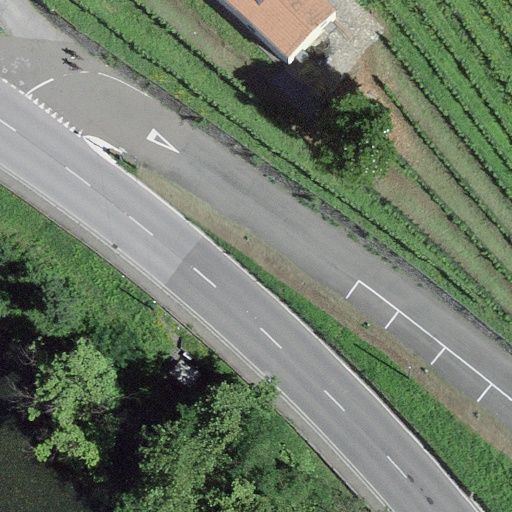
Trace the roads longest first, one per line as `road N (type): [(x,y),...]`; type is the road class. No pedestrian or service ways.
road 1 (unclassified): [(511,395),(117,96),(67,74),(39,84),(4,122)]
road 2 (secondary): [(428,511),(326,397),(179,259),(4,122)]
